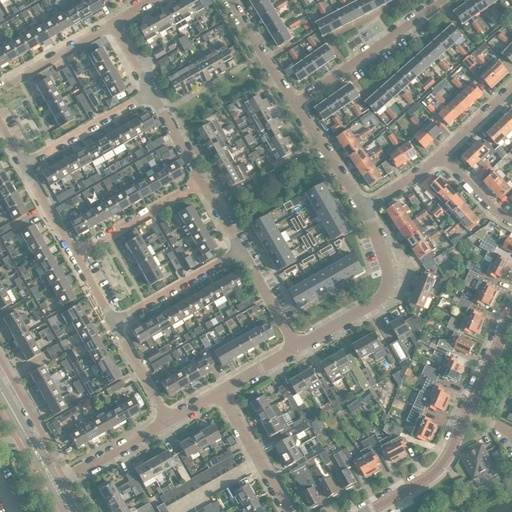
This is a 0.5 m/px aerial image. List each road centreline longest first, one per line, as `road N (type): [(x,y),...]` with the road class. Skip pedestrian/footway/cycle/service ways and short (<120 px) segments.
road 1 (residential): [(363,511),(442,463),(511,314)]
road 2 (residential): [(295,347),(379,300),(386,286),(363,208)]
road 3 (residential): [(294,103),(447,0)]
road 4 (residential): [(72,254),(200,182)]
road 5 (residential): [(23,164),(150,94)]
road 6 (residential): [(112,323),(238,252)]
road 7 (residential): [(289,511),(217,391)]
road 8 (residential): [(56,486),(168,421)]
road 9 (residential): [(0,86),(112,23)]
road 10 (residential): [(363,208),(294,103)]
road 11 (residential): [(294,103),(231,0)]
